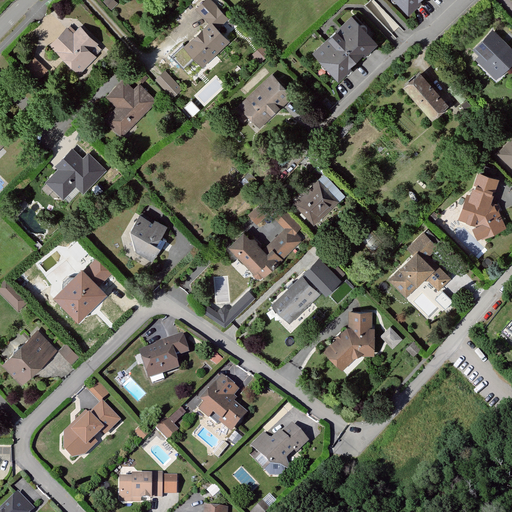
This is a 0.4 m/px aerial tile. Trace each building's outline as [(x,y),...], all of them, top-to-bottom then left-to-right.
[(206,17),(216,6),(209,0),(205,0),(197,8),(206,17)] [(411,0),(408,4),(404,0),(397,0),(408,11),(418,0),(411,0)] [(216,6),(206,17),(211,22),(186,46),(202,63),(228,39),(217,27),(227,17),(216,6)] [(336,31),(330,37),(331,39),(328,42),(326,41),(314,52),(323,61),(326,57),(338,70),(346,63),(348,64),(362,51),(360,49),(368,42),(356,29),(360,26),(351,17),(339,28),(341,30),(337,33),(336,31)] [(326,57),(323,61),(337,77),(375,42),(360,26),(356,29),(368,42),(360,49),(362,51),(348,64),(346,63),(338,70),(326,57)] [(52,45),(80,72),(102,50),(81,29),(74,36),(67,30),(52,45)] [(511,57),(491,35),(476,49),(481,55),(477,59),(485,68),(489,64),(497,72),(511,58),(511,57)] [(47,70),(35,58),(23,70),(35,82),(47,70)] [(489,64),(485,68),(493,76),(497,72),(489,64)] [(165,72),(158,79),(172,94),(180,88),(165,72)] [(120,85),(110,74),(99,85),(110,95),(120,85)] [(419,74),(407,85),(431,113),(444,102),(419,74)] [(291,97),(291,96),(273,76),(241,106),(234,112),(235,116),(239,120),(243,121),(249,115),(256,122),(268,112),(272,115),(291,97)] [(107,99),(114,105),(118,102),(121,104),(117,108),(105,121),(120,136),(153,101),(138,87),(132,92),(122,83),(120,85),(110,95),(107,98),(107,99)] [(268,112),(256,122),(260,126),(272,115),(268,112)] [(511,142),(501,153),(511,163),(511,142)] [(83,161),(89,156),(78,145),(72,151),(83,161)] [(104,170),(89,156),(83,161),(72,151),(60,163),(63,167),(60,170),(48,183),(63,198),(76,185),(83,192),(104,170)] [(316,182),(295,203),(312,220),(313,220),(335,199),(337,201),(343,195),(343,194),(322,172),(316,178),(318,180),(316,182)] [(470,213),(468,219),(477,222),(478,224),(477,228),(479,232),(482,233),(483,234),(503,225),(496,210),(494,204),(488,202),(488,200),(496,178),(481,172),(473,196),(469,195),(464,210),(470,213)] [(270,193),(247,213),(254,222),(266,210),(273,217),(283,208),(270,193)] [(283,208),(273,217),(283,228),(290,234),(299,225),(283,208)] [(462,216),(468,219),(470,213),(464,210),(462,216)] [(139,250),(148,256),(153,249),(157,250),(163,241),(159,238),(158,240),(155,238),(162,227),(151,220),(149,223),(136,215),(127,230),(128,231),(134,251),(136,252),(139,250)] [(478,236),(482,233),(479,232),(477,228),(478,224),(477,222),(472,224),(478,236)] [(245,239),(240,234),(227,246),(233,252),(233,257),(239,264),(245,263),(248,260),(254,266),(250,270),(251,274),(253,277),(258,276),(295,240),(290,234),(283,228),(259,251),(251,243),(251,241),(251,240),(250,239),(249,239),(248,239),(247,239),(245,239)] [(447,276),(438,266),(429,265),(425,262),(425,260),(422,257),(426,252),(435,244),(423,231),(409,245),(415,252),(389,276),(404,292),(420,276),(428,276),(437,286),(447,276)] [(139,250),(136,252),(147,259),(148,256),(139,250)] [(430,255),(426,252),(422,257),(425,260),(425,262),(429,265),(438,266),(435,261),(430,255)] [(307,269),(329,293),(346,277),(325,254),(307,269)] [(64,304),(62,306),(74,318),(83,309),(90,302),(99,293),(93,286),(109,270),(97,257),(80,273),(78,271),(73,276),(65,276),(58,282),(59,290),(55,294),(64,304)] [(302,296),(311,288),(310,287),(312,285),(302,275),(300,277),(299,276),(291,284),(289,281),(283,287),(286,290),(282,294),(281,293),(275,298),(271,301),(275,305),(282,312),(290,305),(294,306),(295,304),(299,308),(307,301),(302,296)] [(339,301),(356,286),(348,278),(331,293),(339,301)] [(14,289),(5,280),(0,284),(0,292),(5,297),(14,289)] [(286,290),(283,287),(274,296),(275,298),(281,293),(282,294),(286,290)] [(302,296),(307,301),(315,293),(311,288),(302,296)] [(14,289),(5,297),(18,311),(27,302),(14,289)] [(441,289),(435,295),(444,305),(450,299),(441,289)] [(248,293),(232,308),(237,314),(253,298),(248,293)] [(53,296),(62,306),(64,304),(55,294),(53,296)] [(90,302),(83,309),(85,311),(93,304),(90,302)] [(207,303),(200,311),(202,312),(206,315),(212,309),(207,303)] [(282,312),(275,305),(272,307),(285,321),(299,308),(295,304),(294,306),(290,305),(282,312)] [(212,309),(206,315),(223,327),(237,314),(232,308),(226,314),(217,314),(212,309)] [(325,348),(332,357),(336,353),(343,361),(351,354),(360,351),(370,351),(370,335),(368,334),(368,312),(367,312),(349,312),(348,312),(349,329),(346,329),(342,332),(343,336),(341,337),(339,339),(334,339),(325,348)] [(393,325),(383,334),(394,346),(404,337),(393,325)] [(36,365),(37,366),(54,350),(35,332),(19,347),(16,347),(11,352),(11,355),(1,364),(20,383),(30,374),(28,372),(36,365)] [(159,370),(160,373),(175,367),(170,357),(184,352),(179,339),(166,344),(166,347),(158,350),(158,348),(145,353),(148,361),(143,363),(147,374),(159,370)] [(405,347),(410,352),(411,352),(417,346),(411,341),(405,347)] [(65,345),(59,351),(70,362),(76,356),(65,345)] [(148,361),(145,353),(140,355),(143,363),(148,361)] [(336,353),(332,357),(339,365),(343,361),(336,353)] [(38,367),(37,366),(36,365),(28,372),(30,374),(33,374),(37,370),(38,367)] [(207,418),(204,421),(212,428),(215,428),(219,423),(227,430),(234,422),(236,423),(243,415),(243,414),(230,403),(226,400),(230,396),(235,391),(220,379),(204,397),(208,400),(204,405),(199,411),(207,418)] [(98,384),(91,390),(101,400),(108,394),(98,384)] [(78,452),(90,440),(100,431),(104,434),(117,421),(100,405),(88,417),(84,414),(63,435),(63,450),(72,458),(78,452)] [(172,428),(163,437),(166,441),(177,430),(165,418),(163,419),(172,428)] [(155,428),(163,437),(172,428),(163,419),(155,428)] [(234,422),(227,430),(229,432),(236,423),(234,422)] [(270,442),(263,435),(252,445),(260,454),(269,464),(263,470),(268,476),(280,474),(281,473),(281,464),(284,464),(284,458),(293,449),(295,451),(306,441),(291,426),(283,433),(281,431),(270,442)] [(141,428),(135,433),(141,439),(146,433),(141,428)] [(90,440),(78,452),(82,456),(94,444),(90,440)] [(269,464),(260,454),(253,460),(263,470),(269,464)] [(123,502),(128,503),(131,499),(141,499),(150,499),(150,496),(160,496),(159,477),(159,474),(149,475),(149,478),(133,478),(133,480),(119,480),(119,498),(123,502)] [(173,477),(159,477),(160,493),(173,493),(173,477)] [(25,511),(29,508),(16,495),(0,509),(0,510),(1,511),(25,511)] [(262,500),(253,509),(255,511),(263,511),(269,507),(262,500)]
